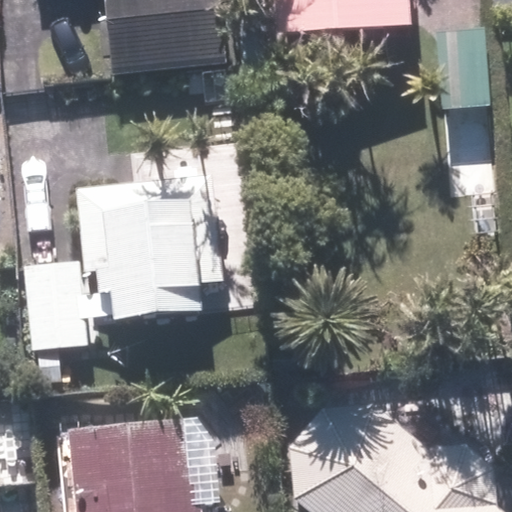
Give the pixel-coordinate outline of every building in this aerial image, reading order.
[(230,0),(114,0),(121,74),(236,62),(230,0)] [(290,0),(294,43),(425,35),(422,0),(290,0)] [(511,0),(498,0),(499,14),(511,12),(511,0)] [(246,39),(248,72),(274,71),(272,36),(246,39)] [(490,36),(445,40),(450,114),(495,110),(490,36)] [(92,285),(94,306),(72,308),(69,277),(14,283),(22,363),(76,359),(74,333),(105,329),(106,335),(198,327),(195,296),(212,294),(201,189),(68,203),(76,286),(92,285)] [(335,415),(303,451),(307,505),(315,511),(502,511),(499,474),(474,451),(433,455),(381,411),(335,415)] [(209,511),(207,475),(196,476),(192,426),(78,435),(84,511),(209,511)]
